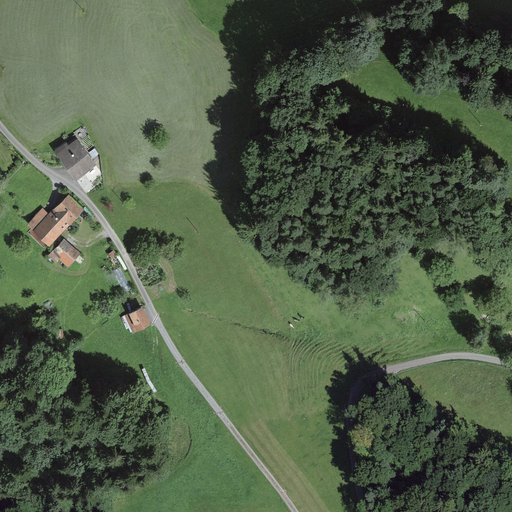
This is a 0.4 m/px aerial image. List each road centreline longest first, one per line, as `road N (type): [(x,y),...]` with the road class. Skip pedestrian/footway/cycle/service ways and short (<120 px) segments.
road 1 (unclassified): [(295,511),(175,354),(93,206),(0,126)]
road 2 (unclassified): [(511,365),(469,355),(405,364),(356,390),(350,418),(368,511)]
